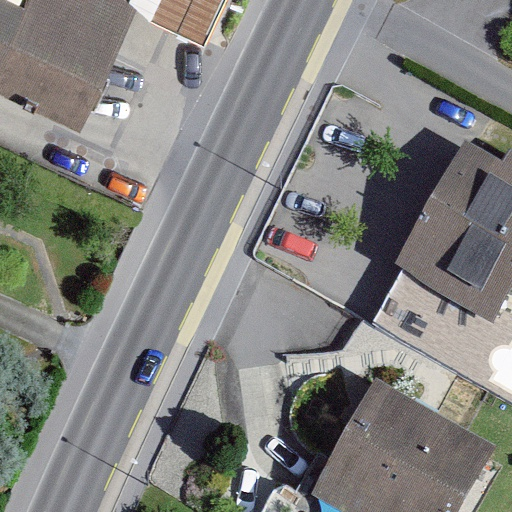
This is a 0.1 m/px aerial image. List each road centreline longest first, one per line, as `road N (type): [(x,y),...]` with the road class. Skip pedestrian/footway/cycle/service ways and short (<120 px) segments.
road 1 (primary): [(300,0),(74,511)]
road 2 (residential): [(360,0),(511,88)]
